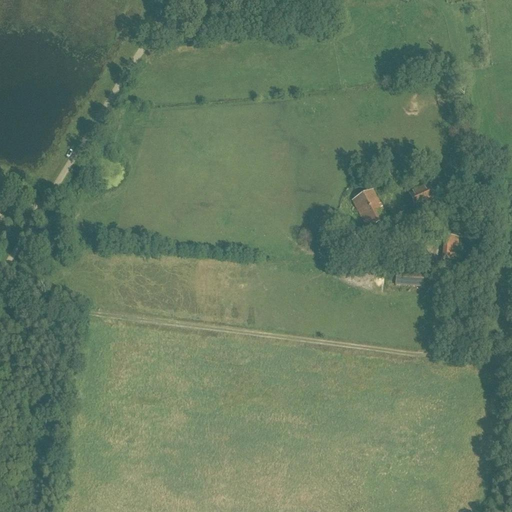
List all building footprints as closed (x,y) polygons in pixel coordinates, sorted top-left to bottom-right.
[(428,186),(410,194),(416,209),(435,201),(428,186)] [(367,230),(388,220),(373,192),(356,201),(359,207),(356,208),(367,230)] [(452,234),(445,234),(442,259),(450,260),(452,234)] [(424,266),(425,254),(405,252),(404,265),(424,266)] [(422,286),(423,279),(397,277),(397,284),(422,286)]
